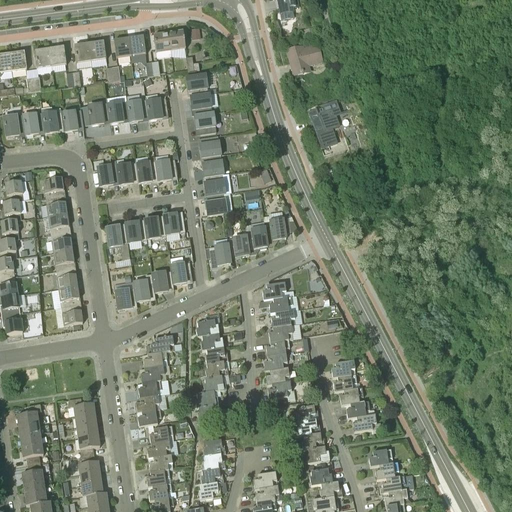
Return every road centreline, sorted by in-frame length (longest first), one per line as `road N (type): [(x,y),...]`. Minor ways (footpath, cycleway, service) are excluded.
road 1 (tertiary): [(468,511),(326,239)]
road 2 (residential): [(103,341),(76,167),(56,157),(0,162)]
road 3 (residential): [(360,511),(322,404),(310,339)]
road 4 (tertiary): [(326,239),(261,77)]
road 5 (residential): [(127,511),(103,341)]
road 6 (residential): [(0,39),(129,23),(142,18),(146,2)]
road 7 (tertiary): [(0,20),(146,2)]
road 8 (residential): [(256,413),(241,280)]
